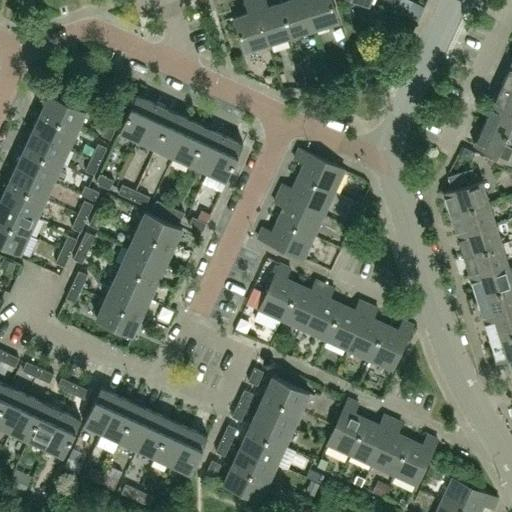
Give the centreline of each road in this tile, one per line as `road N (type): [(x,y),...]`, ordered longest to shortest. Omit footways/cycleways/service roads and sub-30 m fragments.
road 1 (tertiary): [(511,467),(454,366),(386,158)]
road 2 (residential): [(197,306),(285,117)]
road 3 (residential): [(166,377),(36,317),(30,279)]
road 4 (residential): [(187,326),(244,353),(221,402),(166,377)]
road 5 (tertiary): [(386,158),(455,0)]
road 6 (residential): [(169,64),(99,32),(19,49)]
road 7 (residential): [(285,117),(169,64)]
